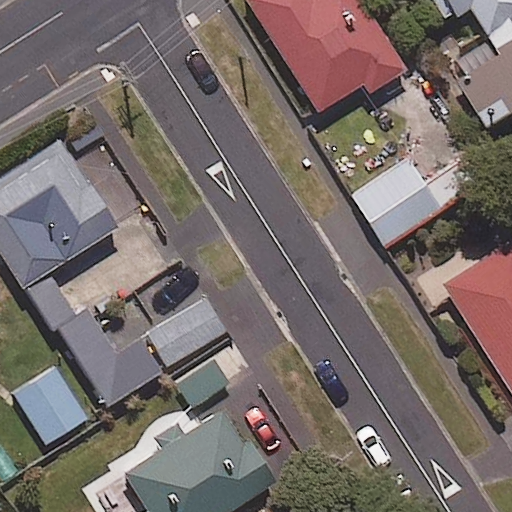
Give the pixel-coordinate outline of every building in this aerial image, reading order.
[(240,0),(311,112),(361,81),(367,90),(405,66),(362,0),(240,0)] [(468,3),(484,31),(511,14),(511,0),(431,0),(442,18),(468,3)] [(452,78),(483,130),(511,112),(511,19),(457,54),(466,69),(452,78)] [(114,226),(58,138),(0,175),(0,255),(13,276),(21,271),(105,403),(159,368),(140,338),(116,353),(86,307),(76,314),(48,269),(114,226)] [(466,192),(435,142),(352,194),(383,244),(466,192)] [(511,247),(503,233),(432,277),(511,406),(511,247)] [(224,329),(205,298),(147,333),(166,364),(224,329)] [(174,384),(191,409),(231,382),(214,358),(174,384)] [(54,367),(13,393),(44,441),(85,416),(54,367)] [(223,511),(268,485),(222,410),(124,470),(150,511),(223,511)] [(302,511),(296,501),(279,511),(302,511)]
